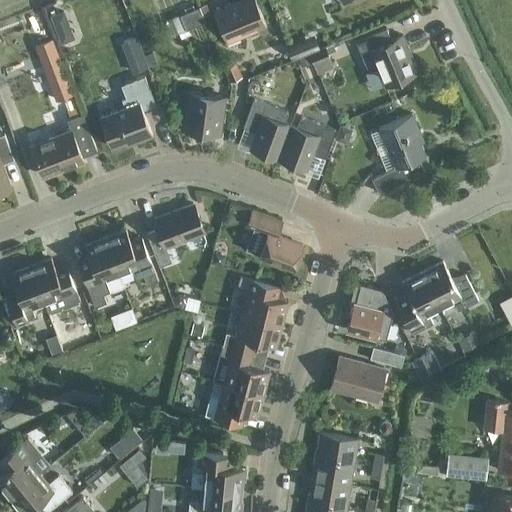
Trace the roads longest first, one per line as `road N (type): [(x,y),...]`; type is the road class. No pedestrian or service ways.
road 1 (unclassified): [(0,230),(105,187),(175,170),(234,180),(340,224)]
road 2 (residential): [(269,511),(277,446),(340,224)]
road 3 (residential): [(340,224),(406,238),(511,182)]
road 4 (unclassified): [(511,143),(445,0)]
